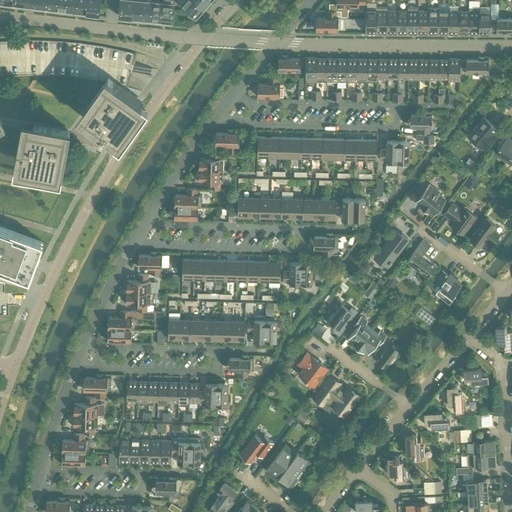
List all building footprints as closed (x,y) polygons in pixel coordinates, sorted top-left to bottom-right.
[(46,8),(46,0),(30,0),(30,4),(31,5),(46,6),(46,8)] [(46,8),(57,9),(57,0),(46,0),(46,6),(46,8)] [(57,0),(57,9),(62,10),(62,9),(66,10),(66,11),(67,11),(68,0),(57,0)] [(68,0),(67,11),(77,12),(78,0),(68,0)] [(78,0),(77,12),(87,13),(88,0),(78,0)] [(88,0),(87,13),(93,14),(93,13),(99,13),(99,11),(99,8),(100,2),(99,0),(88,0)] [(120,0),(119,17),(131,18),(132,0),(120,0)] [(132,0),(131,18),(141,19),(142,0),(132,0)] [(142,0),(141,19),(151,20),(153,2),(143,1),(143,0),(142,0)] [(151,20),(161,21),(163,0),(162,0),(162,3),(153,2),(151,20)] [(163,0),(161,21),(172,22),(173,0),(163,0)] [(177,0),(177,1),(191,14),(195,18),(203,9),(193,0),(177,0)] [(193,0),(203,9),(211,0),(210,0),(193,0)] [(330,4),(329,11),(337,11),(341,11),(341,16),(341,17),(347,17),(348,5),(358,5),(358,6),(358,5),(358,4),(365,5),(365,0),(335,0),(336,4),(330,4)] [(377,33),(377,7),(366,7),(366,10),(365,10),(366,10),(366,32),(365,32),(365,33),(366,33),(366,32),(377,32),(377,33)] [(387,33),(387,7),(377,7),(377,33),(377,32),(387,32),(387,33)] [(397,33),(397,10),(397,11),(388,11),(388,7),(387,7),(387,33),(387,32),(397,32),(397,33)] [(407,33),(408,7),(407,7),(407,11),(398,11),(398,10),(397,10),(397,33),(397,32),(407,33)] [(417,33),(418,7),(408,7),(407,33),(408,33),(417,33)] [(427,33),(428,33),(428,7),(427,11),(418,11),(418,7),(417,33),(418,33),(427,33)] [(438,33),(438,7),(428,7),(428,33),(438,33)] [(448,33),(448,11),(438,11),(439,7),(438,7),(438,33),(448,33)] [(468,34),(469,34),(469,8),(468,8),(468,11),(459,11),(458,34),(459,34),(459,33),(468,33),(468,34)] [(478,34),(479,34),(479,8),(469,8),(469,34),(469,33),(478,33),(478,34)] [(479,8),(479,34),(479,33),(490,33),(490,34),(490,33),(490,30),(490,20),(490,12),(490,11),(479,11),(479,8)] [(316,17),(316,30),(328,30),(328,32),(335,32),(335,30),(338,30),(345,30),(345,18),(341,18),(341,17),(341,16),(341,11),(337,11),(329,11),(326,11),(326,17),(316,17)] [(458,34),(459,11),(458,11),(458,12),(448,11),(449,11),(448,11),(448,33),(458,33),(458,34)] [(496,20),(490,20),(490,30),(496,30),(496,31),(497,31),(508,31),(508,34),(511,33),(511,18),(497,19),(497,18),(496,18),(496,20)] [(0,76),(1,76),(5,76),(13,75),(20,75),(28,75),(31,75),(31,74),(34,74),(36,74),(40,74),(40,75),(59,76),(61,76),(68,76),(83,78),(95,80),(96,80),(98,81),(101,81),(101,80),(101,81),(103,81),(104,81),(105,81),(110,82),(110,83),(113,84),(119,85),(122,86),(128,87),(129,84),(132,71),(134,64),(137,54),(137,53),(129,51),(121,50),(113,48),(106,46),(98,45),(90,44),(82,43),(79,42),(71,42),(63,41),(55,40),(47,40),(39,40),(33,40),(25,40),(17,40),(9,41),(1,41),(0,41),(0,76)] [(278,57),(278,70),(300,70),(300,71),(300,57),(300,58),(288,58),(288,55),(281,55),(281,58),(278,58),(278,57)] [(306,83),(316,83),(317,57),(306,57),(306,79),(305,79),(305,80),(306,80),(306,83)] [(317,57),(316,83),(317,83),(317,81),(326,82),(327,58),(326,58),(326,59),(317,59),(317,57)] [(466,60),(460,60),(460,71),(466,71),(466,72),(488,72),(488,59),(488,60),(485,60),(485,57),(478,57),(478,60),(466,59),(466,60)] [(327,58),(326,82),(337,82),(337,58),(337,59),(327,59),(327,58)] [(337,58),(337,82),(347,82),(347,58),(347,59),(337,59),(337,58)] [(347,58),(347,82),(357,82),(357,59),(347,59),(347,58)] [(449,59),(449,60),(448,79),(448,80),(448,81),(449,81),(449,80),(459,80),(459,81),(460,81),(460,80),(459,80),(460,71),(460,60),(460,59),(460,58),(459,58),(459,59),(449,59),(449,58),(448,58),(448,59),(449,59)] [(357,59),(357,82),(367,82),(367,59),(357,59)] [(368,59),(367,59),(367,82),(377,82),(378,59),(377,59),(368,59)] [(378,59),(377,82),(378,82),(378,78),(387,78),(387,79),(388,79),(388,59),(378,59)] [(388,59),(388,79),(388,78),(398,78),(398,79),(398,59),(388,59)] [(398,59),(398,79),(408,79),(408,59),(398,59)] [(408,59),(408,79),(418,79),(418,59),(418,60),(408,59)] [(419,59),(418,59),(418,79),(428,79),(429,59),(428,59),(428,60),(419,60),(419,59)] [(429,59),(428,79),(429,79),(438,79),(439,79),(439,59),(439,60),(429,60),(429,59)] [(439,59),(439,79),(448,79),(449,60),(439,60),(439,59)] [(105,73),(99,81),(76,113),(83,118),(119,144),(148,104),(122,86),(105,73)] [(268,77),(268,84),(258,84),(258,83),(257,83),(257,96),(269,96),(269,98),(276,98),(276,96),(279,96),(280,96),(283,96),(283,84),(280,84),(280,83),(279,83),(279,84),(278,84),(278,77),(268,77)] [(431,127),(431,114),(431,115),(430,115),(430,112),(423,112),(422,115),(410,114),(411,114),(410,114),(410,126),(419,126),(419,132),(429,133),(429,126),(431,126),(431,127)] [(13,168),(61,177),(64,162),(69,134),(71,125),(22,116),(16,153),(13,168)] [(483,144),(486,147),(495,136),(492,133),(497,128),(484,117),(468,135),(481,146),(483,144)] [(497,151),(508,158),(511,150),(511,129),(507,136),(503,134),(498,142),(500,144),(497,148),(499,149),(497,151)] [(215,144),(227,145),(227,151),(237,152),(237,145),(238,145),(239,145),(239,132),(239,133),(235,133),(235,130),(227,130),(227,132),(216,132),(215,132),(215,145),(215,144)] [(423,140),(423,142),(431,143),(434,143),(434,139),(434,135),(423,134),(423,140)] [(257,156),(268,156),(269,137),(258,136),(257,156)] [(279,157),(280,137),(279,137),(269,137),(268,156),(279,157)] [(279,157),(290,157),(291,137),(280,137),(279,157)] [(301,158),(301,137),(301,138),(291,137),(290,157),(301,157),(301,158)] [(301,157),(312,157),(312,138),(302,138),(302,137),(301,137),(301,158),(301,157)] [(322,158),(323,138),(312,138),(312,157),(322,158)] [(323,158),(333,158),(334,138),(323,138),(322,158),(323,158)] [(344,159),(345,138),(344,138),(344,139),(334,138),(333,158),(344,158),(344,159)] [(344,158),(355,159),(355,139),(345,139),(345,138),(344,159),(344,158)] [(355,159),(366,159),(366,139),(355,139),(355,159)] [(366,139),(366,159),(376,159),(376,160),(377,160),(377,139),(377,140),(366,139)] [(386,165),(397,165),(398,140),(386,140),(386,149),(380,149),(380,159),(386,160),(386,161),(385,161),(386,161),(386,165)] [(398,140),(397,165),(408,165),(408,162),(409,162),(409,161),(408,161),(408,160),(411,160),(411,153),(409,153),(409,141),(398,140)] [(199,168),(199,170),(223,170),(223,158),(220,158),(221,152),(210,151),(210,158),(199,158),(199,157),(199,158),(199,160),(199,168)] [(463,166),(473,173),(479,166),(469,158),(463,166)] [(460,169),(457,173),(463,178),(466,173),(460,169)] [(223,170),(199,170),(199,171),(198,179),(199,179),(199,181),(198,181),(198,182),(199,182),(199,181),(209,182),(209,188),(220,189),(220,182),(222,182),(223,182),(222,182),(223,170)] [(470,174),(462,185),(470,190),(472,187),(475,189),(480,182),(470,174)] [(427,212),(429,210),(434,214),(445,200),(437,195),(439,192),(429,185),(417,201),(422,205),(421,207),(423,209),(424,208),(426,210),(425,210),(427,212)] [(174,194),(174,206),(201,207),(202,195),(198,195),(198,194),(198,195),(197,195),(197,188),(187,188),(186,195),(175,194),(174,194)] [(238,216),(249,216),(249,197),(238,196),(237,216),(238,216)] [(259,217),(260,197),(249,197),(249,216),(259,216),(259,217)] [(260,216),(270,217),(271,197),(260,197),(259,217),(260,217),(260,216)] [(281,217),(282,197),(281,197),(281,198),(271,197),(270,217),(281,217)] [(281,217),(292,217),(292,198),(282,198),(282,197),(281,217)] [(302,218),(303,218),(303,198),(292,198),(292,217),(302,218)] [(303,218),(313,218),(314,198),(303,198),(303,218)] [(313,218),(324,218),(325,199),(314,198),(313,218)] [(342,219),(353,219),(354,198),(342,198),(342,199),(336,199),(336,209),(342,210),(342,219)] [(354,198),(353,219),(364,219),(365,207),(367,208),(367,200),(365,200),(365,199),(365,198),(354,198)] [(335,218),(336,209),(336,199),(325,199),(324,218),(335,218),(335,219),(336,219),(336,218),(335,218)] [(453,220),(450,224),(454,226),(453,229),(457,232),(459,231),(463,234),(476,217),(471,213),(472,211),(465,206),(464,208),(463,207),(460,210),(452,204),(444,214),(449,217),(450,216),(452,218),(451,219),(453,220)] [(201,207),(174,206),(174,219),(174,218),(186,218),(186,220),(193,220),(193,219),(197,219),(198,219),(198,207),(201,207)] [(479,246),(479,245),(480,244),(488,250),(499,235),(491,229),(495,224),(486,217),(470,239),(479,246)] [(394,229),(397,225),(391,221),(388,225),(394,229)] [(0,268),(29,279),(43,242),(0,225),(0,268)] [(382,260),(387,264),(389,262),(390,262),(392,260),(391,259),(407,238),(401,234),(401,235),(395,231),(383,246),(382,245),(377,251),(379,252),(375,256),(381,261),(382,260)] [(334,236),(333,236),(333,234),(326,233),(326,236),(314,236),(314,235),(313,235),(313,236),(313,247),(323,248),(322,254),(333,254),(333,248),(334,248),(338,248),(338,237),(335,236),(334,236)] [(407,261),(428,277),(437,265),(433,262),(434,262),(432,260),(431,261),(422,254),(430,244),(423,239),(407,261)] [(138,254),(138,267),(138,266),(150,267),(150,273),(160,274),(160,267),(161,267),(162,267),(162,254),(162,255),(158,255),(158,252),(150,252),(150,255),(139,254),(138,254)] [(182,278),(193,279),(194,259),(183,259),(183,258),(182,258),(182,279),(182,278)] [(204,279),(205,259),(204,259),(194,259),(193,279),(204,279)] [(204,279),(215,279),(215,260),(205,259),(204,279)] [(225,280),(226,280),(226,259),(226,260),(215,260),(215,279),(225,279),(225,280)] [(226,279),(237,280),(237,260),(226,260),(226,259),(226,280),(226,279)] [(247,280),(248,260),(237,260),(237,280),(247,280)] [(247,280),(258,280),(259,261),(248,261),(248,260),(247,280)] [(258,280),(269,281),(269,261),(259,261),(258,280)] [(269,261),(269,281),(280,281),(281,261),(280,261),(269,261)] [(289,286),(301,287),(301,262),(290,262),(290,271),(283,271),(283,281),(289,281),(289,282),(289,283),(289,286)] [(301,262),(301,287),(312,287),(312,284),(312,283),(312,282),(314,282),(315,275),(312,275),(312,262),(301,262)] [(450,272),(449,274),(442,269),(442,270),(431,285),(430,285),(450,301),(452,299),(450,298),(461,283),(456,279),(457,277),(450,272)] [(126,282),(126,290),(127,290),(126,292),(154,293),(158,293),(158,282),(150,281),(151,281),(151,280),(150,280),(148,280),(148,274),(138,273),(138,280),(127,280),(126,280),(127,280),(127,282),(126,282)] [(351,273),(349,278),(357,281),(359,275),(351,273)] [(391,276),(384,286),(391,291),(395,284),(394,283),(396,280),(391,276)] [(372,284),(364,294),(370,298),(378,288),(372,284)] [(154,293),(126,292),(126,293),(126,301),(126,303),(126,304),(126,303),(137,304),(137,310),(147,311),(147,304),(150,304),(153,304),(154,293)] [(336,332),(339,335),(347,325),(345,324),(347,320),(349,322),(357,311),(354,308),(351,306),(349,309),(341,304),(342,302),(336,297),(329,308),(334,312),(327,321),(335,327),(338,329),(336,332)] [(245,302),(245,312),(249,312),(249,304),(252,304),(255,305),(255,302),(245,302)] [(108,316),(108,329),(135,329),(135,317),(132,317),(131,317),(130,317),(131,311),(120,310),(120,317),(108,317),(108,316)] [(169,312),(168,338),(179,338),(180,319),(180,313),(169,312)] [(429,313),(424,320),(430,325),(435,318),(429,313)] [(254,340),(265,341),(266,316),(254,316),(254,319),(254,320),(254,321),(248,321),(248,331),(254,331),(254,340)] [(266,316),(265,341),(276,341),(276,329),(279,329),(279,321),(277,321),(277,320),(277,316),(266,316)] [(352,343),(357,347),(372,328),(363,322),(365,319),(361,316),(354,325),(357,327),(348,339),(352,342),(352,343)] [(190,339),(191,319),(190,319),(180,319),(179,338),(190,339)] [(190,339),(201,339),(201,319),(191,319),(190,339)] [(211,340),(212,340),(212,319),(212,320),(201,319),(201,339),(211,339),(211,340)] [(212,339),(222,340),(223,320),(212,320),(212,319),(212,340),(212,339)] [(222,340),(233,340),(234,320),(223,320),(222,340)] [(234,320),(233,340),(244,340),(244,341),(245,320),(245,321),(234,320)] [(495,325),(496,343),(502,343),(502,348),(504,347),(504,349),(511,349),(511,347),(511,331),(511,332),(511,330),(507,331),(506,325),(501,325),(495,325)] [(372,328),(357,347),(363,351),(364,351),(368,354),(377,342),(380,344),(386,335),(382,332),(380,334),(372,328)] [(135,329),(108,329),(107,341),(108,341),(108,340),(119,341),(119,343),(127,343),(127,341),(131,341),(131,330),(135,330),(135,329)] [(387,337),(374,355),(376,356),(378,358),(376,360),(386,367),(389,363),(390,363),(390,364),(397,357),(396,356),(396,357),(395,355),(399,349),(391,344),(393,342),(389,338),(387,337)] [(307,379),(314,384),(327,367),(306,352),(298,363),(304,367),(299,373),(306,379),(306,380),(307,379)] [(250,370),(253,370),(254,358),(250,358),(249,358),(249,356),(241,355),(241,358),(229,358),(229,357),(229,358),(229,369),(238,369),(238,376),(248,376),(248,370),(249,370),(250,370)] [(476,382),(476,385),(487,384),(487,382),(488,382),(488,374),(486,374),(486,372),(482,372),(481,367),(463,368),(463,373),(464,373),(464,379),(470,379),(470,383),(476,382)] [(95,389),(95,397),(96,397),(105,397),(106,390),(107,390),(111,390),(111,377),(107,377),(103,377),(103,375),(96,374),(96,377),(84,377),(84,376),(83,389),(84,389),(95,389)] [(314,397),(312,399),(313,400),(315,398),(323,404),(321,405),(340,419),(340,420),(340,421),(341,420),(345,414),(350,407),(351,408),(355,404),(354,403),(359,396),(347,387),(344,391),(337,386),(340,383),(330,376),(314,397)] [(137,404),(138,381),(137,381),(127,381),(127,400),(126,400),(126,401),(127,401),(127,400),(137,401),(137,404)] [(137,404),(147,404),(148,381),(148,382),(138,381),(137,404)] [(157,405),(158,405),(158,381),(158,382),(148,382),(148,381),(147,404),(148,404),(148,401),(157,401),(157,405)] [(158,405),(168,405),(168,382),(158,382),(158,381),(158,405)] [(178,405),(179,382),(178,382),(178,383),(168,382),(169,382),(168,382),(168,405),(168,401),(178,402),(178,405)] [(178,405),(188,406),(189,382),(188,382),(188,383),(179,383),(179,382),(178,405)] [(199,402),(199,391),(199,383),(200,383),(199,383),(189,383),(189,382),(188,406),(189,402),(199,402),(199,403),(199,402)] [(205,408),(216,408),(217,384),(206,383),(205,391),(199,391),(199,402),(205,402),(205,404),(204,404),(205,404),(205,408)] [(217,384),(216,408),(227,408),(227,405),(228,405),(228,404),(227,404),(227,403),(230,404),(230,396),(228,396),(228,384),(217,384)] [(446,387),(447,405),(453,405),(453,409),(455,409),(455,411),(463,410),(463,409),(466,409),(465,398),(462,398),(462,392),(458,392),(457,386),(452,387),(446,387)] [(74,413),(74,415),(97,415),(98,404),(98,403),(95,403),(96,397),(95,397),(85,397),(85,403),(74,403),(74,405),(73,413),(74,413)] [(300,412),(296,417),(306,424),(310,420),(300,412)] [(424,413),(424,419),(424,424),(430,424),(430,428),(436,428),(436,430),(447,430),(447,427),(449,427),(448,420),(447,420),(447,417),(442,418),(442,412),(424,413)] [(84,427),(84,433),(85,433),(95,434),(95,427),(97,427),(98,427),(97,427),(97,415),(74,415),(74,416),(73,416),(73,424),(74,424),(74,426),(73,426),(73,427),(74,427),(74,426),(84,427)] [(289,416),(286,420),(292,425),(295,421),(289,416)] [(62,440),(62,451),(89,452),(89,440),(86,440),(85,440),(84,440),(85,433),(84,433),(74,433),(74,440),(62,440),(62,439),(62,440)] [(262,438),(255,433),(240,453),(251,461),(257,453),(263,457),(274,442),(264,435),(262,438)] [(405,435),(406,453),(411,453),(412,457),(414,457),(414,459),(421,458),(421,457),(424,457),(424,446),(421,446),(420,440),(416,440),(416,434),(410,435),(405,435)] [(130,462),(131,436),(120,435),(120,439),(119,439),(120,439),(119,461),(130,461),(130,462)] [(140,462),(141,439),(140,439),(140,440),(131,439),(131,436),(130,462),(130,461),(140,461),(140,462)] [(177,462),(188,463),(189,438),(178,438),(178,441),(177,441),(177,442),(178,442),(178,443),(172,442),(171,453),(177,453),(177,462)] [(189,438),(188,463),(200,463),(200,450),(203,451),(203,443),(200,443),(200,442),(201,442),(200,442),(200,438),(189,438)] [(150,462),(151,439),(151,440),(141,440),(141,439),(140,462),(140,461),(150,462)] [(160,462),(161,440),(151,440),(151,439),(150,462),(160,462)] [(161,440),(160,462),(161,462),(171,462),(171,463),(171,462),(171,453),(172,442),(172,441),(172,440),(171,440),(161,440)] [(472,441),(473,454),(493,453),(492,440),(484,440),(475,440),(475,441),(472,441)] [(278,476),(297,451),(296,452),(285,444),(266,469),(277,477),(278,476)] [(89,452),(62,451),(62,463),(61,463),(61,464),(62,464),(62,463),(73,463),(73,465),(81,466),(81,464),(85,464),(85,452),(89,452)] [(297,451),(278,476),(289,484),(291,485),(297,477),(298,478),(311,461),(297,451)] [(473,454),(467,454),(468,467),(477,467),(485,467),(485,466),(494,466),(493,453),(473,454)] [(387,456),(388,474),(394,474),(394,478),(396,478),(396,479),(404,479),(404,478),(407,477),(406,467),(403,467),(403,461),(399,461),(398,455),(393,456),(393,455),(387,456)] [(155,480),(155,491),(164,492),(164,498),(174,498),(175,492),(176,492),(176,480),(175,480),(175,478),(168,477),(168,480),(155,480)] [(466,479),(467,491),(487,490),(486,478),(482,479),(482,478),(474,479),(466,479)] [(230,500),(236,491),(224,482),(218,491),(221,493),(209,509),(212,511),(220,511),(224,508),(227,510),(233,502),(230,500)] [(467,496),(468,504),(488,503),(487,490),(467,491),(458,492),(458,496),(467,496)] [(69,511),(70,500),(66,500),(66,498),(58,498),(58,500),(47,500),(47,499),(46,499),(45,511),(69,511)] [(354,499),(355,505),(355,510),(361,510),(361,511),(379,511),(379,506),(378,506),(378,504),(373,504),(373,498),(354,499)] [(253,511),(257,507),(248,500),(238,511),(253,511)] [(408,504),(408,511),(428,511),(428,503),(425,503),(425,502),(416,503),(408,504)] [(177,511),(180,508),(172,503),(169,508),(175,511),(177,511)] [(488,511),(488,503),(468,504),(468,511),(488,511)]
